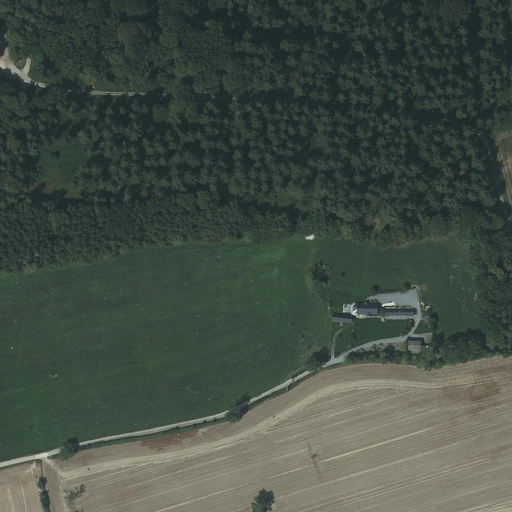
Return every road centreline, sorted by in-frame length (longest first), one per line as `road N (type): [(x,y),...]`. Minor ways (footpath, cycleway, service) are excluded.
road 1 (track): [(5,15),(8,66),(26,81),(84,92),(321,101),(463,122),(486,140),(511,240)]
road 2 (unclassified): [(0,463),(233,410),(340,359),(511,346)]
road 3 (track): [(0,158),(45,0)]
